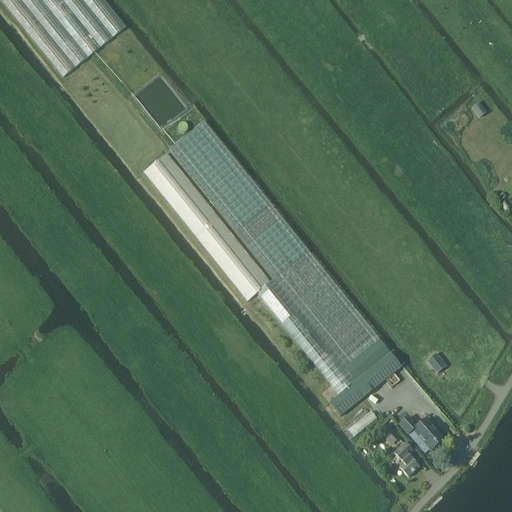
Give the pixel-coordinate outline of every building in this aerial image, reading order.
[(102,0),(0,0),(64,78),(125,27),(102,0)] [(479,103),(472,108),(479,118),(486,113),(479,103)] [(402,367),(391,353),(204,122),(169,151),(275,282),(259,295),(339,395),(329,403),(340,417),(402,367)] [(144,173),(247,302),(271,283),(167,154),(144,173)] [(504,210),(509,206),(503,201),(500,203),(502,205),(501,206),(504,210)] [(447,366),(437,354),(427,362),(438,373),(447,366)] [(347,431),(353,439),(377,420),(371,412),(347,431)] [(430,450),(431,451),(445,439),(427,419),(418,427),(409,417),(400,425),(425,454),(430,450)] [(388,425),(379,433),(392,446),(401,438),(388,425)] [(419,466),(409,456),(413,452),(404,443),(394,453),(404,464),(400,467),(409,476),(419,466)]
